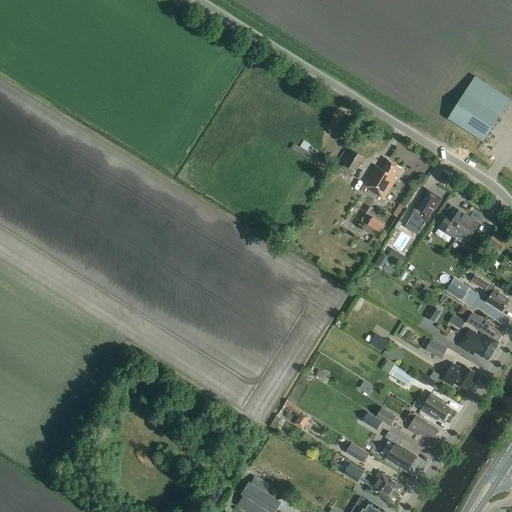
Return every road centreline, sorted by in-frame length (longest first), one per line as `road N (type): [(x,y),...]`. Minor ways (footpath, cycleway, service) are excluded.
road 1 (unclassified): [(194,0),(511,205)]
road 2 (unclassified): [(405,511),(511,342)]
